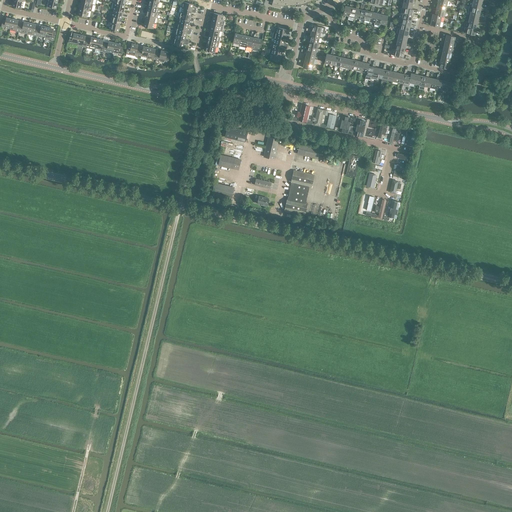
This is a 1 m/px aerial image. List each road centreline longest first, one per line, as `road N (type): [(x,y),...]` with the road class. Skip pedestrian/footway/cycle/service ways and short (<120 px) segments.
road 1 (unclassified): [(511,284),(0,164)]
road 2 (residential): [(381,192),(391,148),(287,120),(277,102)]
road 3 (unclassified): [(284,83),(234,71),(131,86)]
road 4 (unclassified): [(424,116),(284,83)]
road 5 (residential): [(207,5),(194,53),(126,36)]
road 6 (track): [(91,396),(97,408),(73,511)]
